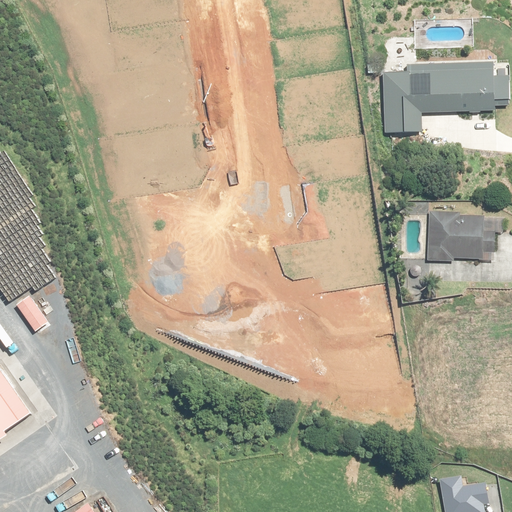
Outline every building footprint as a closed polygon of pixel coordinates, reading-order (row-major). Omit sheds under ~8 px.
[(511,68),(494,64),(409,66),(409,74),(385,74),(386,134),(423,133),(423,114),(497,112),(496,101),(509,101),(511,68)] [(501,218),(431,213),(428,262),(453,263),(453,259),(484,261),(485,252),(499,253),(501,218)] [(50,325),(30,297),(19,304),(39,332),(50,325)] [(0,428),(34,404),(0,356),(0,428)] [(440,483),(445,511),(485,511),(484,503),(487,502),(484,484),(462,487),(460,479),(440,483)]
